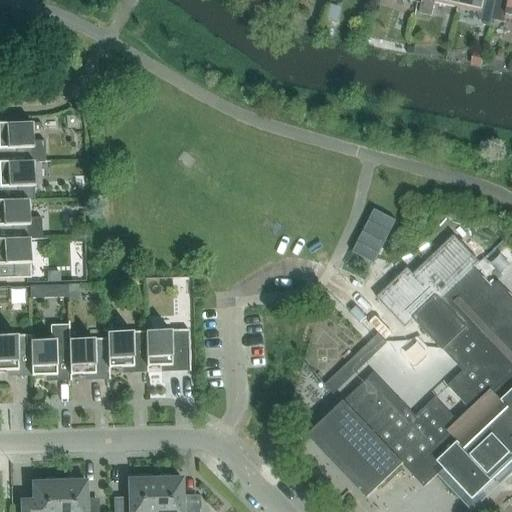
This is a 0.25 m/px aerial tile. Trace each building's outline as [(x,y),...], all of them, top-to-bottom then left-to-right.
[(432,17),(434,7),(435,2),(458,7),(459,0),(422,0),(419,14),(432,17)] [(459,0),(458,7),(475,11),(484,26),(491,27),(493,20),(492,20),(496,0),(459,0)] [(506,18),(511,19),(511,0),(496,0),(492,20),(493,20),(505,23),(506,18)] [(475,54),(474,62),(481,63),(482,55),(475,54)] [(0,162),(32,162),(32,163),(44,163),(44,141),(32,141),(31,123),(0,124),(0,162)] [(32,162),(0,162),(0,201),(34,200),(32,163),(32,162)] [(34,202),(34,200),(0,201),(0,239),(29,239),(29,240),(41,240),(40,218),(28,218),(28,202),(34,202)] [(84,200),(76,201),(77,209),(85,208),(84,200)] [(375,210),(352,253),(374,264),(396,221),(375,210)] [(29,239),(0,239),(0,279),(30,279),(29,240),(29,239)] [(443,247),(431,258),(438,266),(450,255),(443,247)] [(443,351),(446,348),(466,369),(448,386),(467,407),(455,419),(435,398),(416,417),(402,402),(401,403),(402,404),(396,409),(371,382),(366,382),(345,402),(344,402),(308,436),(367,499),(403,465),(424,488),(444,470),(469,497),(473,493),(477,497),(494,481),(496,483),(500,479),(504,483),(511,474),(511,296),(502,286),(498,290),(495,286),(493,288),(476,271),(473,274),(469,270),(440,298),(433,291),(408,315),(443,351)] [(59,273),(47,273),(47,282),(60,282),(59,273)] [(77,286),(67,286),(67,302),(77,302),(77,286)] [(41,287),(29,287),(30,298),(42,298),(41,287)] [(54,381),(69,381),(67,340),(69,340),(69,325),(49,325),(50,341),(30,341),(30,335),(29,335),(30,376),(30,377),(54,376),(54,381)] [(144,332),(145,373),(147,373),(146,367),(169,366),(170,372),(188,371),(188,372),(189,372),(188,330),(144,332)] [(106,339),(107,380),(108,380),(108,368),(131,368),(131,373),(145,373),(144,332),(106,333),(106,339)] [(16,377),(30,376),(29,335),(0,336),(0,371),(16,371),(16,377)] [(93,380),(107,380),(106,339),(69,340),(67,340),(69,381),(70,381),(70,376),(93,375),(93,380)] [(155,511),(154,479),(127,480),(128,502),(113,503),(112,511),(155,511)] [(181,479),(154,479),(155,511),(197,511),(197,500),(181,501),(181,479)] [(85,481),(58,482),(58,511),(97,511),(98,503),(86,503),(85,481)] [(58,511),(58,482),(31,483),(32,505),(20,506),(20,511),(58,511)]
